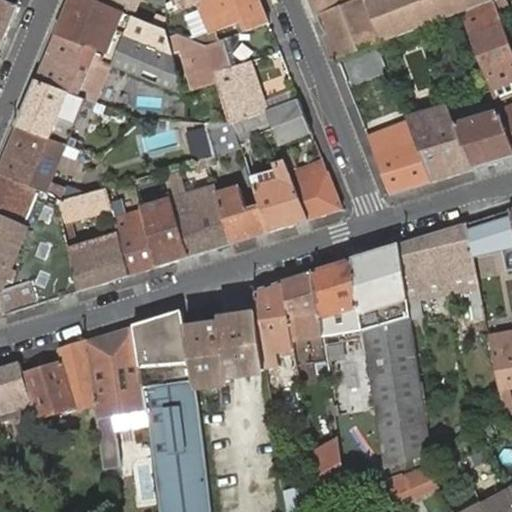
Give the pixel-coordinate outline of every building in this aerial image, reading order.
[(0,0),(0,28),(7,31),(18,5),(5,0),(0,0)] [(172,49),(167,31),(121,11),(95,0),(71,0),(57,34),(101,51),(98,59),(111,65),(178,93),(182,87),(172,49)] [(95,0),(121,11),(125,0),(95,0)] [(270,23),(260,0),(183,0),(186,7),(199,2),(211,33),(196,39),(197,42),(208,46),(221,41),(218,32),(244,22),(247,31),(270,23)] [(376,46),(419,29),(461,13),(493,0),(313,0),(319,15),(338,61),(376,46)] [(511,47),(493,0),(461,13),(496,100),(504,98),(511,94),(511,47)] [(208,46),(197,42),(167,31),(172,49),(180,44),(194,90),(218,83),(216,73),(233,68),(224,40),(221,41),(208,46)] [(101,51),(57,34),(38,81),(86,100),(95,103),(111,65),(98,59),(101,51)] [(286,63),(281,52),(271,56),(275,68),(286,63)] [(251,62),(233,68),(236,77),(246,73),(253,71),(251,62)] [(236,77),(233,68),(216,73),(218,83),(231,124),(234,124),(249,119),(267,112),(264,102),(256,104),(254,106),(254,107),(247,110),(236,77)] [(246,73),(236,77),(247,110),(254,107),(254,106),(256,104),(246,73)] [(38,81),(19,127),(68,145),(70,138),(83,107),(86,100),(38,81)] [(496,100),(500,111),(508,109),(504,98),(496,100)] [(313,132),(300,99),(267,112),(271,121),(280,144),(313,132)] [(98,104),(95,103),(86,100),(83,107),(95,112),(95,111),(121,122),(124,113),(98,104)] [(456,112),(461,123),(496,113),(492,101),(456,112)] [(457,124),(448,106),(408,118),(417,142),(432,183),(475,170),(457,124)] [(500,111),(511,139),(511,107),(508,109),(500,111)] [(457,124),(475,170),(511,158),(511,139),(500,111),(496,113),(461,123),(457,124)] [(249,119),(234,124),(237,135),(271,121),(267,112),(249,119)] [(208,135),(214,157),(242,149),(237,135),(234,124),(231,124),(212,124),(205,124),(208,134),(208,135)] [(391,195),(432,183),(417,142),(412,144),(408,136),(402,138),(397,125),(378,132),(378,130),(367,135),(391,195)] [(94,166),(97,158),(76,149),(68,145),(19,127),(0,171),(0,173),(39,190),(48,193),(56,197),(62,202),(68,189),(60,186),(53,182),(64,153),(72,157),(94,166)] [(208,135),(208,134),(195,137),(202,160),(207,159),(214,157),(208,135)] [(70,138),(68,145),(76,149),(79,141),(70,138)] [(291,153),(284,156),(287,161),(292,176),(298,173),(291,153)] [(270,232),(310,220),(292,176),(287,161),(277,165),(278,170),(258,176),(251,156),(245,158),(252,178),(262,207),(270,232)] [(215,164),(214,157),(207,159),(209,166),(209,167),(215,164)] [(199,169),(209,166),(207,159),(202,160),(198,162),(199,169)] [(343,210),(325,163),(298,173),(292,176),(310,220),(343,210)] [(0,214),(25,225),(39,190),(0,173),(0,214)] [(123,185),(109,189),(113,204),(127,200),(123,185)] [(234,244),(270,232),(262,207),(249,211),(240,187),(218,194),(234,244)] [(191,257),(234,244),(218,194),(216,188),(178,200),(181,208),(175,209),(191,257)] [(113,211),(107,189),(62,202),(59,205),(64,222),(72,220),(105,212),(113,211)] [(0,316),(80,292),(70,250),(64,222),(59,205),(62,202),(56,197),(48,193),(39,190),(25,225),(27,226),(0,290),(0,316)] [(142,209),(172,199),(170,194),(141,203),(142,209)] [(160,267),(191,257),(175,209),(172,199),(142,209),(143,211),(160,267)] [(117,227),(115,220),(113,211),(105,212),(110,229),(117,227)] [(131,276),(160,267),(143,211),(115,220),(117,227),(119,234),(131,276)] [(511,219),(510,211),(495,216),(502,248),(511,245),(511,219)] [(0,214),(0,290),(27,226),(25,225),(0,214)] [(64,222),(70,250),(76,248),(71,229),(74,228),(72,220),(64,222)] [(409,301),(417,299),(473,290),(480,288),(469,224),(400,245),(409,301)] [(80,292),(131,276),(119,234),(76,248),(70,250),(80,292)] [(384,468),(432,451),(412,320),(409,301),(400,245),(352,260),(360,306),(383,458),(384,468)] [(360,306),(352,260),(314,272),(321,319),(323,328),(332,325),(330,316),(360,306)] [(321,319),(314,272),(285,281),(295,341),(317,337),(324,336),(323,328),(321,319)] [(295,341),(285,281),(256,290),(259,313),(265,355),(296,350),(295,341)] [(480,288),(473,290),(479,321),(486,320),(480,288)] [(409,301),(412,320),(420,318),(417,299),(409,301)] [(212,511),(200,399),(198,390),(187,333),(184,312),(136,327),(148,415),(150,430),(161,511),(212,511)] [(268,370),(265,355),(259,313),(240,316),(240,319),(223,321),(223,324),(209,326),(209,329),(187,333),(198,390),(214,387),(213,384),(231,381),(231,378),(247,376),(249,376),(249,373),(268,370)] [(99,419),(106,469),(122,467),(117,433),(115,418),(148,415),(136,327),(89,341),(97,405),(99,419)] [(511,332),(490,337),(500,390),(510,388),(511,388),(511,332)] [(326,346),(324,336),(317,337),(319,347),(326,346)] [(78,411),(97,405),(89,341),(59,350),(64,363),(25,375),(36,415),(69,405),(71,413),(78,411)] [(64,363),(59,350),(20,362),(25,375),(64,363)] [(28,427),(39,424),(36,415),(25,375),(20,362),(0,368),(0,416),(4,416),(6,423),(25,418),(28,427)] [(505,417),(505,418),(511,415),(511,395),(510,388),(500,390),(505,417)] [(117,433),(150,430),(148,415),(115,418),(117,433)] [(348,488),(384,468),(383,458),(346,478),(347,486),(348,488)] [(419,502),(444,490),(431,466),(405,477),(416,497),(419,502)] [(323,499),(347,486),(346,478),(345,470),(319,483),(323,499)] [(375,491),(385,510),(416,497),(405,477),(375,491)] [(310,506),(320,501),(317,485),(307,487),(308,497),(310,506)] [(511,511),(511,486),(483,502),(487,511),(511,511)] [(487,511),(483,502),(463,511),(487,511)]
